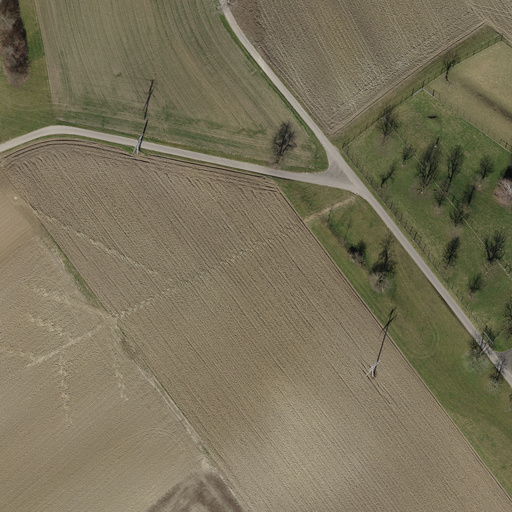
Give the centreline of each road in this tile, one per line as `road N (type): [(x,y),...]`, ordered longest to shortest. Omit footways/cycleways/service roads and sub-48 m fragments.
road 1 (unclassified): [(0,148),(53,128),(302,178),(347,175)]
road 2 (unclassified): [(347,175),(499,364)]
road 3 (unclassified): [(223,0),(242,38),(347,175)]
